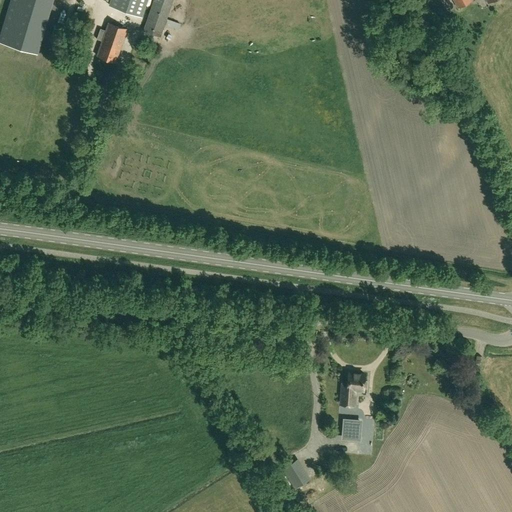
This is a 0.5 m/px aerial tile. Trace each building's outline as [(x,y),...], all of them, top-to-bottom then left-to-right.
[(10,0),(0,33),(0,41),(37,53),(52,0),(10,0)] [(111,0),(109,5),(142,17),(147,0),(111,0)] [(154,0),(144,31),(160,36),(173,0),(154,0)] [(106,30),(100,29),(97,39),(102,41),(97,55),(116,62),(127,29),(108,22),(106,30)] [(77,51),(77,50),(81,40),(69,36),(66,46),(65,47),(77,51)] [(341,405),(342,405),(354,405),(355,390),(364,391),(364,388),(367,389),(367,382),(364,382),(365,375),(349,374),(348,385),(343,385),(341,405)] [(345,423),(357,424),(358,408),(346,407),(345,423)] [(282,468),(295,488),(310,479),(310,478),(298,458),(282,468)]
